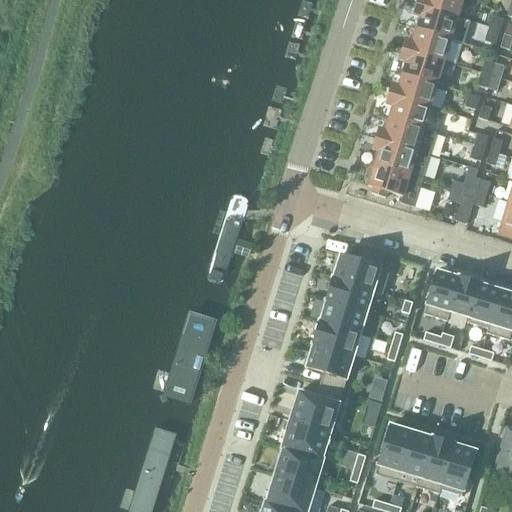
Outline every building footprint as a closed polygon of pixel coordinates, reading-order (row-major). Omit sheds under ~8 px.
[(417,0),(415,6),(457,18),(462,0),(424,0),(423,3),(417,0)] [(415,30),(450,41),(462,44),(468,22),(457,18),(415,6),(413,11),(420,13),(415,30)] [(493,18),(490,29),(499,32),(502,21),(493,18)] [(499,32),(490,29),(486,43),(495,46),(499,32)] [(403,45),(401,50),(443,63),(450,41),(415,30),(410,47),(403,45)] [(500,48),(509,51),(511,40),(511,37),(504,35),(500,48)] [(407,57),(402,75),(437,85),(443,63),(401,50),(400,55),(407,57)] [(484,61),(480,74),(491,77),(495,65),(484,61)] [(495,65),(491,77),(500,80),(504,67),(495,65)] [(476,86),(487,90),(491,77),(480,74),(476,86)] [(389,90),(388,95),(430,108),(437,85),(402,75),(396,92),(389,90)] [(491,77),(487,90),(496,92),(500,80),(491,77)] [(393,102),(388,120),(423,130),(430,108),(388,95),(386,100),(393,102)] [(468,95),(464,108),(475,111),(479,98),(468,95)] [(482,107),(478,119),(487,122),(491,109),(482,107)] [(376,135),(374,140),(429,157),(436,134),(423,130),(388,120),(383,137),(376,135)] [(477,134),(473,145),(484,149),(488,138),(477,134)] [(380,147),(374,164),(423,179),(429,157),(374,140),(373,145),(380,147)] [(493,140),(489,152),(498,155),(502,142),(493,140)] [(484,149),(473,145),(469,159),(480,163),(484,149)] [(498,155),(489,152),(485,165),(494,167),(498,155)] [(423,179),(374,164),(367,187),(373,189),(375,193),(374,196),(377,197),(377,198),(384,200),(385,199),(382,198),(384,192),(401,198),(399,204),(414,208),(423,179)] [(480,181),(478,190),(476,194),(486,196),(489,183),(480,181)] [(244,182),(217,271),(236,277),(263,188),(244,182)] [(450,193),(462,197),(465,186),(453,182),(450,193)] [(465,186),(462,197),(454,222),(466,226),(473,200),(474,201),(476,194),(478,190),(465,186)] [(482,209),(486,196),(476,194),(474,201),(473,206),(482,209)] [(511,203),(507,202),(497,236),(511,239),(511,203)] [(345,258),(338,279),(379,291),(386,270),(390,256),(367,249),(362,263),(345,258)] [(463,279),(443,273),(432,306),(453,312),(463,279)] [(338,279),(337,279),(330,301),(331,301),(372,313),(379,291),(338,279)] [(484,285),(463,279),(453,312),(473,318),(484,285)] [(505,291),(484,285),(473,318),(494,325),(505,291)] [(511,293),(505,291),(494,325),(511,330),(511,293)] [(372,313),(331,301),(324,323),(365,335),(372,313)] [(412,304),(404,301),(400,313),(408,315),(412,304)] [(200,319),(173,412),(193,418),(220,325),(200,319)] [(324,323),(323,322),(316,344),(317,344),(358,357),(365,335),(324,323)] [(445,335),(434,331),(431,339),(443,343),(445,335)] [(402,336),(394,333),(390,347),(398,349),(402,336)] [(457,338),(445,335),(443,343),(454,346),(457,338)] [(327,371),(323,385),(346,392),(351,378),(358,357),(317,344),(310,366),(327,371)] [(487,348),(475,344),(473,352),(484,355),(487,348)] [(390,347),(386,360),(394,363),(398,349),(390,347)] [(498,351),(487,348),(484,355),(496,359),(498,351)] [(372,375),(364,421),(379,424),(387,378),(372,375)] [(302,393),(293,420),(333,432),(342,405),(346,392),(323,385),(319,398),(302,393)] [(333,432),(293,420),(284,448),(285,448),(324,460),(333,432)] [(493,470),(511,475),(511,430),(506,429),(493,470)] [(412,438),(391,432),(380,465),(401,472),(412,438)] [(432,445),(412,438),(401,472),(422,478),(432,445)] [(169,442),(146,511),(167,511),(188,449),(169,442)] [(453,450),(433,444),(432,445),(422,478),(442,484),(453,451),(453,450)] [(324,460),(285,448),(276,475),(316,487),(325,460),(324,460)] [(474,457),(453,451),(442,484),(463,491),(474,457)] [(365,458),(357,455),(353,469),(361,471),(365,458)] [(361,471),(353,469),(349,482),(357,484),(361,471)] [(308,511),(316,487),(276,475),(267,503),(298,511),(308,511)] [(298,511),(267,503),(266,502),(263,511),(298,511)]
